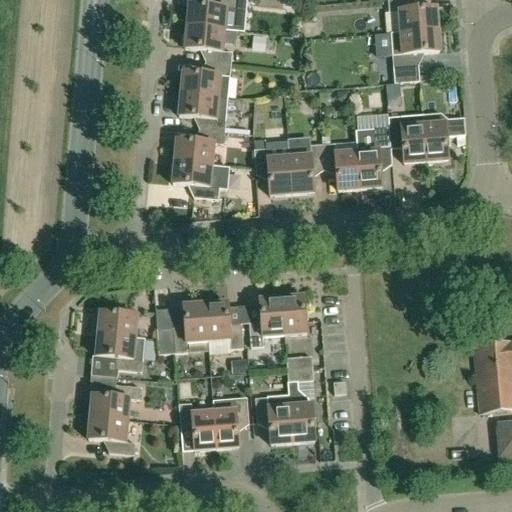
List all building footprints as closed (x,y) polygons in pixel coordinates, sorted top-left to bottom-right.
[(236,12),(237,0),(234,0),(211,0),(211,10),(189,8),(187,30),(224,33),(240,35),(243,13),(236,12)] [(414,13),(413,1),(388,3),(389,15),(399,14),(400,36),(415,35),(438,33),(436,11),(414,13)] [(207,54),(206,66),(231,68),(232,56),(222,55),(224,33),(187,30),(185,52),(207,54)] [(438,33),(415,35),(400,36),(391,37),(393,71),(418,69),(417,57),(440,55),(438,33)] [(231,68),(206,66),(205,77),(183,75),(181,97),(218,101),(228,102),(230,80),(231,68)] [(418,69),(393,71),(394,87),(420,85),(418,69)] [(201,122),(200,133),(225,136),(226,123),(216,123),(218,101),(181,97),(179,120),(201,122)] [(390,146),(402,145),(404,167),(426,165),(423,128),(422,118),(388,121),(389,132),(390,143),(390,146)] [(445,126),(423,128),(426,165),(448,164),(445,126)] [(392,168),(390,146),(390,143),(389,132),(355,134),(357,155),(360,193),(382,191),(380,169),(392,168)] [(176,143),(174,165),(212,169),(214,147),(224,148),(225,136),(200,133),(198,145),(176,143)] [(360,193),(357,155),(335,157),(334,147),(322,148),(324,173),(336,172),(338,194),(360,193)] [(324,173),(322,148),(288,151),(289,160),(292,198),(314,196),(312,174),(324,173)] [(254,153),(256,178),(268,178),(270,200),(292,198),(289,160),(267,162),(267,152),(254,153)] [(229,170),(212,169),(174,165),(172,187),(194,189),(193,201),(218,204),(220,191),(227,192),(229,170)] [(282,301),(284,339),(306,337),(304,299),(282,301)] [(284,339),(282,301),(259,303),(261,325),(249,326),(251,351),(263,350),(263,340),(284,339)] [(205,307),(208,344),(230,343),(231,353),(243,352),(241,327),(229,327),(227,305),(205,307)] [(208,344),(205,307),(183,309),(185,331),(173,332),(175,357),(187,356),(186,346),(208,344)] [(98,337),(135,341),(137,319),(100,315),(98,337)] [(175,357),(173,332),(157,333),(159,358),(175,357)] [(98,337),(96,359),(118,361),(117,373),(142,376),(145,342),(135,341),(98,337)] [(511,344),(471,348),(478,417),(511,413),(511,344)] [(287,374),(312,372),(312,360),(286,362),(287,374)] [(287,374),(288,386),(297,385),(313,384),(312,372),(287,374)] [(289,399),(290,409),(293,447),(315,445),(312,407),(308,408),(307,403),(297,395),(297,385),(288,386),(289,399)] [(345,385),(333,386),(334,398),(346,397),(345,385)] [(90,420),(128,424),(129,402),(139,403),(140,390),(115,388),(114,400),(92,398),(90,420)] [(270,448),(293,447),(290,409),(289,399),(255,402),(257,427),(269,426),(270,448)] [(213,405),(214,415),(217,453),(239,451),(237,429),(249,428),(247,403),(213,405)] [(179,408),(181,433),(193,432),(194,454),(217,453),(214,415),(192,417),(191,407),(179,408)] [(128,424),(90,420),(88,443),(110,445),(109,457),(134,459),(136,446),(126,445),(128,424)] [(511,422),(495,424),(499,461),(511,459),(511,422)]
